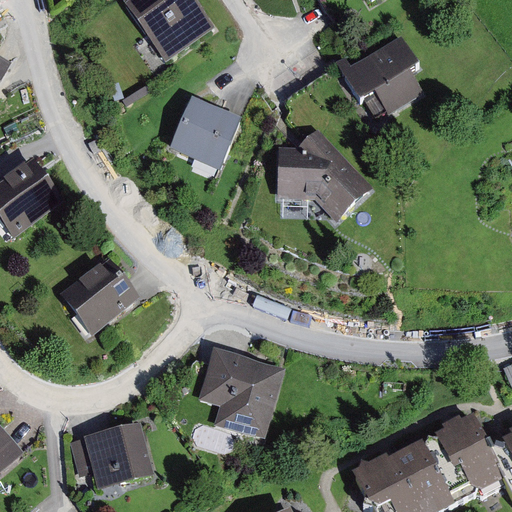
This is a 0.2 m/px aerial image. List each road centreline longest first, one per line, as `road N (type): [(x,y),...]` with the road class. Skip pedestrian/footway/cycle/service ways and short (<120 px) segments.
road 1 (residential): [(23,0),(75,155),(139,239),(211,302)]
road 2 (residential): [(211,302),(281,333),(376,354),(444,357),(511,345)]
road 3 (residential): [(211,302),(165,357),(87,403),(46,400),(0,365)]
road 4 (residential): [(329,511),(329,475),(458,411),(511,412)]
road 5 (residential): [(216,108),(275,69),(222,0)]
